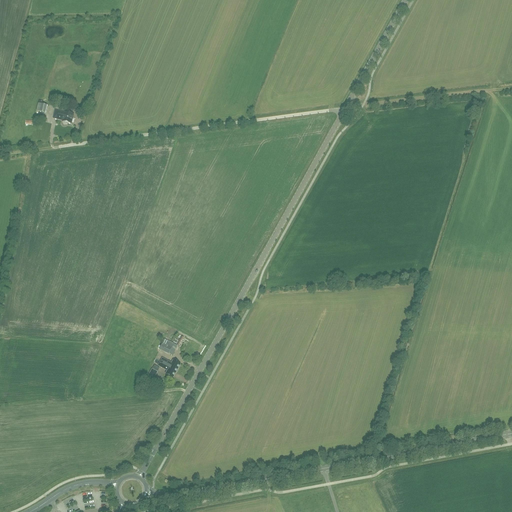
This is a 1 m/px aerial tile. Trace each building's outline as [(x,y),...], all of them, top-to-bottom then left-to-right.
[(36,111),(39,112),(37,119),(43,121),(45,113),(45,114),(47,106),(38,103),(36,111)] [(65,112),(65,113),(56,111),(54,118),(63,120),(63,122),(71,124),(73,114),(65,112)] [(172,348),(163,344),(160,350),(173,356),(175,351),(172,349),(172,348)] [(171,364),(162,359),(158,366),(167,371),(166,374),(173,378),(180,365),(173,361),(171,364)] [(157,372),(152,369),(147,378),(152,381),(157,372)]
